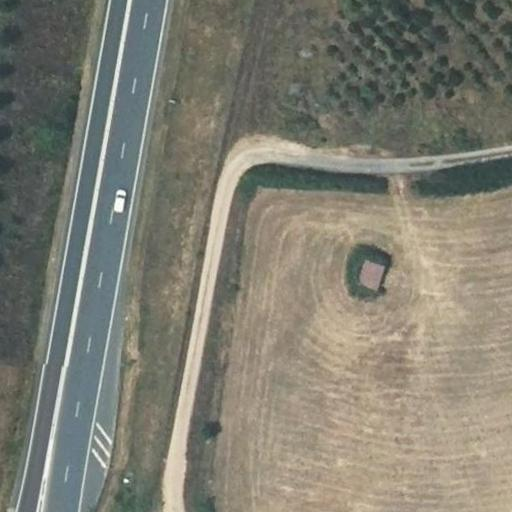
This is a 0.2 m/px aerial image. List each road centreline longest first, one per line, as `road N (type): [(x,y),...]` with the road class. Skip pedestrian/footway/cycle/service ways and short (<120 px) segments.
road 1 (track): [(511,148),(406,168),(242,161),(221,215),(182,449),(187,511)]
road 2 (motorway): [(132,0),(78,316)]
road 3 (motorway): [(78,316),(27,511)]
road 4 (motorway): [(59,511),(78,316)]
